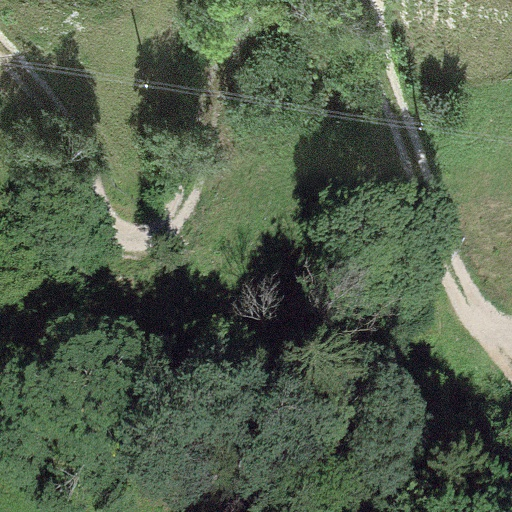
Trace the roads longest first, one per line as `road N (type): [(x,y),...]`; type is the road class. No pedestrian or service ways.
road 1 (track): [(0,50),(57,111),(103,204),(120,221),(148,227),(176,211),(190,184),(228,60),(263,0)]
road 2 (track): [(369,0),(381,67),(453,282),(485,322),(511,330)]
